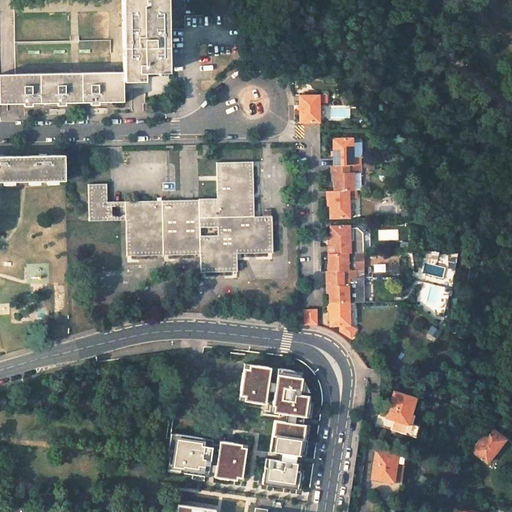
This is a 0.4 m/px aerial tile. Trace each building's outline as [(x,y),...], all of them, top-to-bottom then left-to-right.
[(121,0),(13,0),(15,74),(123,72),(121,0)] [(121,0),(123,72),(123,81),(145,80),(144,72),(168,72),(168,63),(167,0),(121,0)] [(123,72),(15,74),(16,103),(24,103),(24,106),(28,106),(32,106),(32,103),(57,103),(57,105),(61,105),(65,105),(65,102),(90,102),(90,104),(95,104),(99,104),(99,102),(123,101),(123,81),(123,72)] [(168,72),(144,72),(145,80),(145,97),(156,97),(169,96),(168,72)] [(299,110),(299,123),(320,122),(319,103),(320,103),(326,103),(326,94),(299,95),(299,110)] [(332,155),(332,166),(359,165),(359,158),(352,158),(351,139),(331,139),(332,155)] [(0,181),(21,181),(21,156),(3,157),(3,155),(0,154),(0,181)] [(39,156),(21,156),(21,181),(47,180),(65,180),(65,156),(47,156),(46,154),(43,154),(39,154),(39,156)] [(198,200),(125,201),(126,220),(126,256),(200,254),(201,272),(237,272),(237,254),(273,253),(272,216),(254,216),(253,161),(216,162),(217,200),(198,200)] [(345,190),(355,190),(359,190),(359,165),(332,166),(328,166),(329,173),(332,174),(332,182),(332,191),(345,190)] [(348,218),(348,200),(355,199),(355,190),(345,190),(332,191),(325,191),(325,199),(327,199),(328,209),(328,219),(348,218)] [(356,245),(349,245),(348,228),(348,226),(328,226),(328,236),(328,246),(326,246),(326,253),(356,253),(356,245)] [(359,234),(355,228),(348,228),(349,245),(356,245),(356,253),(360,253),(359,234)] [(361,278),(361,253),(360,253),(356,253),(326,253),(326,264),(326,271),(325,271),(326,278),(327,278),(354,277),(361,278)] [(327,303),(347,303),(347,286),(354,286),(354,278),(327,278),(326,278),(326,287),(327,287),(327,294),(327,303)] [(327,309),(328,326),(337,326),(345,326),(348,326),(347,303),(327,303),(327,309)] [(316,310),(304,310),(304,325),(317,325),(316,310)] [(348,339),(354,331),(345,326),(337,326),(337,332),(348,339)] [(236,399),(262,403),(268,366),(241,363),(236,399)] [(262,483),(297,488),(300,469),(296,468),(297,462),(298,454),(302,455),(302,451),(306,424),(302,424),(303,416),(307,416),(308,413),(310,398),(309,395),(300,395),(299,391),(309,391),(299,377),(290,376),(291,370),(274,368),(269,405),(271,405),(270,411),(283,413),(282,420),(271,419),(267,449),(277,451),(276,459),(269,458),(267,466),(265,466),(262,483)] [(415,398),(394,392),(387,418),(394,420),(408,423),(415,398)] [(391,429),(415,436),(418,426),(408,423),(394,420),(391,429)] [(505,439),(490,427),(472,451),(487,462),(505,439)] [(204,438),(170,433),(167,455),(169,456),(168,465),(180,466),(179,471),(192,473),(204,475),(207,475),(207,471),(214,472),(214,476),(236,479),(236,476),(241,477),(246,447),(241,446),(241,443),(219,440),(218,444),(212,443),(211,446),(203,444),(204,438)] [(397,454),(376,451),(372,478),(393,481),(393,480),(402,482),(404,465),(396,464),(397,454)] [(30,493),(31,483),(21,483),(20,492),(30,493)] [(216,511),(217,507),(178,501),(176,511),(216,511)]
